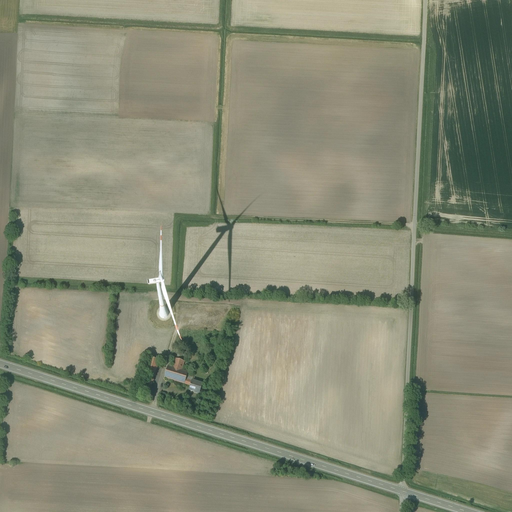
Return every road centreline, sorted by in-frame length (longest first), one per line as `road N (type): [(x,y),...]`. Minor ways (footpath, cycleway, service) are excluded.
road 1 (unclassified): [(402,491),(426,0)]
road 2 (secondary): [(0,364),(402,491)]
road 3 (track): [(415,226),(189,218)]
